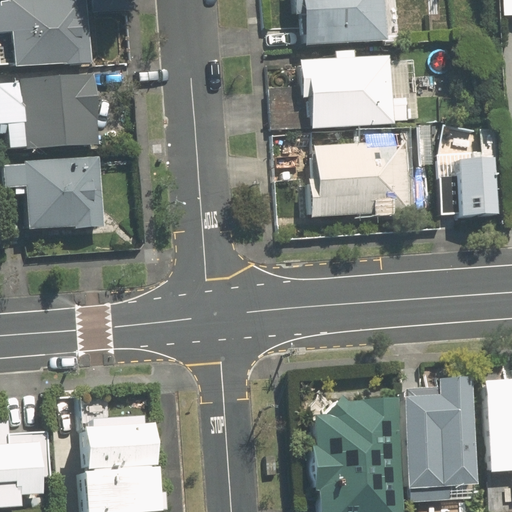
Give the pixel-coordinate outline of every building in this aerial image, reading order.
[(10,70),(89,64),(84,0),(0,0),(0,32),(7,32),(10,70)] [(122,0),(89,0),(91,14),(123,11),(122,0)] [(300,44),(383,39),(380,0),(290,0),(292,16),(298,15),(300,44)] [(511,0),(500,0),(501,18),(511,17),(511,0)] [(305,128),(388,122),(384,56),(294,62),(297,99),(303,99),(305,128)] [(3,151),(94,145),(89,74),(0,80),(0,125),(2,125),(3,151)] [(303,178),(305,217),(405,211),(401,141),(307,147),(309,178),(303,178)] [(20,186),(23,228),(101,223),(96,156),(0,162),(0,180),(1,188),(20,186)] [(456,218),(494,216),(490,157),(452,160),(454,178),(436,179),(438,215),(456,214),(456,218)] [(423,386),(399,387),(404,506),(464,503),(463,484),(471,484),(466,374),(422,376),(423,386)] [(511,496),(511,495),(511,377),(478,378),(481,472),(510,471),(511,496)] [(304,447),(305,491),(312,491),(312,511),(399,511),(396,395),(310,398),(311,447),(304,447)] [(151,491),(147,422),(137,422),(136,412),(75,416),(78,471),(75,471),(77,511),(152,511),(153,511),(164,511),(162,490),(151,491)] [(0,507),(15,507),(14,497),(35,496),(34,476),(52,475),(51,432),(8,433),(8,445),(0,445),(0,507)]
